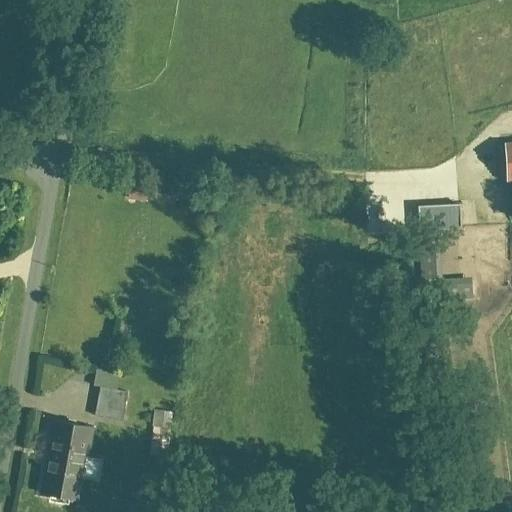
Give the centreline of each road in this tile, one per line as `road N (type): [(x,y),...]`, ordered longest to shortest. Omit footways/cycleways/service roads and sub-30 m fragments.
road 1 (residential): [(0,475),(53,142)]
road 2 (residential): [(53,142),(79,0)]
